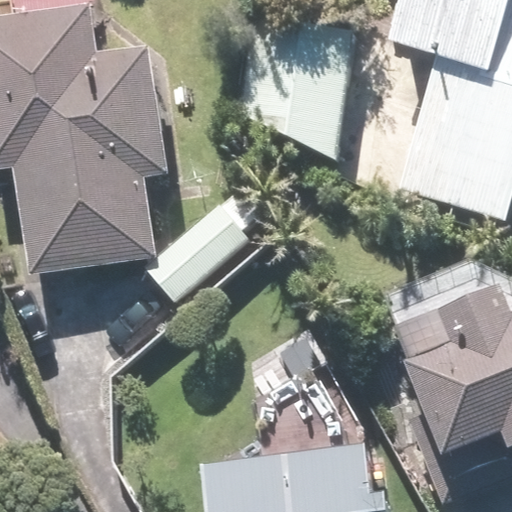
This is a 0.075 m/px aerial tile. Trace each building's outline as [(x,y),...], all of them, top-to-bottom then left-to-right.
[(511,0),(409,0),(396,45),(439,58),(399,189),(508,222),(511,209),(511,0)] [(251,243),(231,208),(162,257),(156,211),(153,181),(177,178),(162,50),(111,56),(106,11),(0,23),(0,172),(22,170),(34,275),(150,262),(187,304),(251,243)] [(253,22),(246,119),(348,168),(358,30),(253,22)] [(462,348),(414,367),(434,417),(416,424),(448,504),(511,479),(511,297),(509,291),(449,314),(462,348)] [(373,448),(213,469),(218,511),(395,511),(393,496),(380,498),(373,448)]
